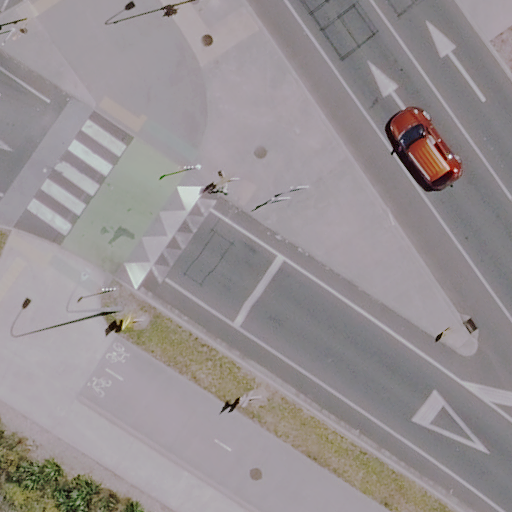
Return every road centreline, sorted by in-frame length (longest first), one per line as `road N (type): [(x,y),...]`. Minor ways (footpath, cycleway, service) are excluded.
road 1 (secondary): [(511,436),(323,311),(0,141)]
road 2 (secondary): [(511,220),(363,0)]
